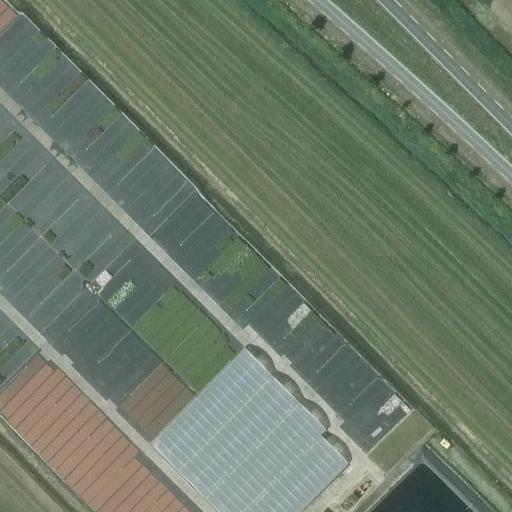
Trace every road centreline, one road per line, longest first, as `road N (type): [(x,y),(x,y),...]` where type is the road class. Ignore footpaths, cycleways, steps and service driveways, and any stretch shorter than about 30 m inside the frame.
road 1 (track): [(315,511),(363,463),(0,98)]
road 2 (track): [(0,303),(207,511)]
road 3 (secondary): [(317,0),(511,179)]
road 4 (secondary): [(511,127),(385,0)]
